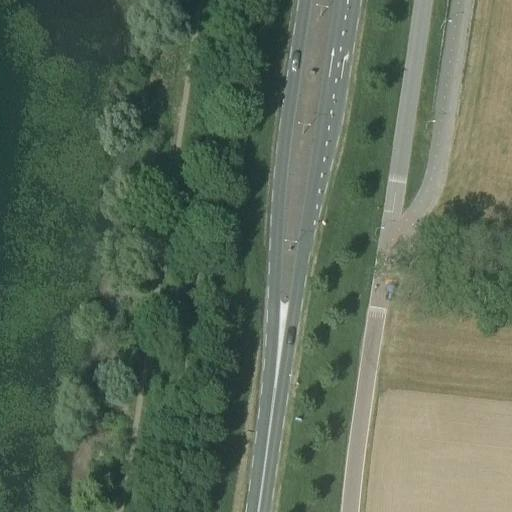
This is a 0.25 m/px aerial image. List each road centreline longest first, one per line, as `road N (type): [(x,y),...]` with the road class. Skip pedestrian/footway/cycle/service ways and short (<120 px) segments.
road 1 (unclassified): [(352,511),(423,0)]
road 2 (secondary): [(274,388),(340,0)]
road 3 (secondary): [(304,0),(279,174),(274,388)]
road 4 (secondary): [(274,388),(256,511)]
